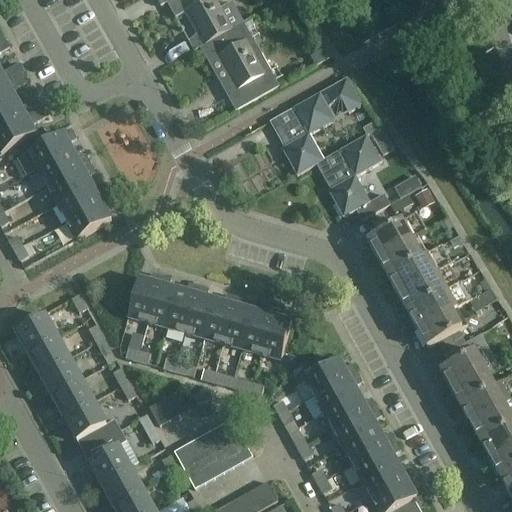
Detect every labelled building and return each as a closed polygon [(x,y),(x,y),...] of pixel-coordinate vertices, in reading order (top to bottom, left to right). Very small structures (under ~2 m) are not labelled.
[(156,0),(161,9),(167,5),(176,0),(156,0)] [(201,50),(244,26),(231,4),(221,10),(215,0),(176,0),(167,5),(176,20),(186,15),(198,36),(190,45),(195,54),(201,50)] [(244,26),(201,50),(210,66),(219,60),(231,81),(223,90),(237,114),(280,89),(271,74),(253,42),(244,26)] [(0,55),(10,50),(5,40),(0,43),(0,55)] [(332,60),(325,50),(310,59),(316,68),(332,60)] [(0,89),(24,75),(19,68),(3,77),(0,72),(0,89)] [(0,111),(17,102),(12,95),(29,85),(24,75),(0,89),(0,111)] [(298,179),(317,167),(324,163),(309,138),(335,123),(327,109),(339,102),(348,116),(362,107),(352,90),(346,82),(321,96),(270,124),(285,150),(282,152),(298,179)] [(0,134),(44,110),(38,101),(21,111),(17,102),(0,111),(0,134)] [(44,110),(0,134),(0,153),(2,157),(36,138),(31,129),(49,119),(44,110)] [(373,124),(362,131),(366,138),(377,132),(373,124)] [(38,174),(73,154),(69,146),(77,141),(71,132),(28,156),(38,174)] [(366,139),(324,163),(317,167),(331,192),(328,194),(344,221),(357,214),(363,224),(391,208),(385,198),(371,206),(356,180),(382,165),(366,139)] [(73,154),(38,174),(48,191),(91,167),(86,157),(78,162),(73,154)] [(91,167),(48,191),(58,208),(93,189),(88,180),(96,176),(91,167)] [(93,189),(58,208),(67,226),(110,202),(105,192),(97,196),(93,189)] [(435,205),(427,193),(416,198),(423,212),(435,205)] [(110,202),(67,226),(78,244),(113,224),(107,214),(115,210),(110,202)] [(5,215),(0,218),(0,229),(1,231),(11,225),(5,215)] [(367,243),(377,261),(417,239),(417,238),(425,233),(416,216),(367,243)] [(452,229),(448,223),(441,227),(445,234),(452,229)] [(15,255),(24,250),(18,239),(8,244),(15,255)] [(387,279),(427,257),(417,239),(377,261),(387,279)] [(427,257),(387,279),(397,297),(448,269),(452,266),(442,248),(427,257)] [(24,250),(15,255),(20,265),(30,260),(24,250)] [(408,315),(458,286),(448,269),(397,297),(408,315)] [(147,326),(160,279),(150,276),(148,285),(138,282),(127,320),(147,326)] [(160,279),(147,326),(166,331),(177,293),(168,290),(170,282),(160,279)] [(418,332),(458,310),(472,302),(462,284),(458,286),(408,315),(418,332)] [(185,337),(198,289),(188,287),(186,295),(177,293),(166,331),(185,337)] [(198,289),(185,337),(204,342),(215,303),(206,301),(208,292),(198,289)] [(80,297),(71,302),(80,317),(88,312),(80,297)] [(223,347),(236,300),(225,297),(223,306),(215,303),(204,342),(223,347)] [(236,300),(223,347),(242,352),(253,314),(243,311),(246,303),(236,300)] [(261,358),(274,310),(264,308),(262,316),(253,314),(242,352),(261,358)] [(274,310),(261,358),(281,363),(292,325),(281,322),(284,313),(274,310)] [(458,310),(418,332),(429,352),(468,329),(458,310)] [(29,356),(59,340),(46,317),(16,334),(29,356)] [(96,347),(105,342),(97,328),(88,333),(96,347)] [(41,378),(71,361),(59,340),(29,356),(41,378)] [(105,342),(96,347),(104,361),(113,356),(105,342)] [(137,365),(140,354),(128,351),(125,362),(137,365)] [(451,391),(491,369),(481,351),(441,374),(451,391)] [(140,354),(137,365),(149,368),(151,357),(140,354)] [(53,400),(83,383),(71,361),(41,378),(53,400)] [(174,375),(177,365),(166,362),(163,372),(174,375)] [(314,400),(358,376),(353,366),(344,371),(340,363),(304,383),(314,400)] [(177,365),(174,375),(194,381),(197,370),(177,365)] [(461,409),(501,387),(491,369),(451,391),(461,409)] [(121,391),(129,386),(121,372),(113,376),(121,391)] [(212,386),(215,376),(204,372),(201,383),(212,386)] [(215,376),(212,386),(224,390),(227,379),(215,376)] [(358,376),(314,400),(324,418),(359,398),(355,389),(363,385),(358,376)] [(471,427),(511,405),(511,403),(511,380),(501,387),(461,409),(471,427)] [(65,422),(95,405),(83,383),(53,400),(65,422)] [(250,397),(253,387),(241,383),(238,394),(250,397)] [(129,386),(121,391),(128,404),(137,400),(129,386)] [(253,387),(250,397),(261,400),(264,390),(253,387)] [(206,392),(192,400),(197,409),(211,401),(206,392)] [(169,399),(180,418),(190,413),(179,394),(169,399)] [(359,398),(324,418),(334,435),(377,410),(371,401),(364,405),(359,398)] [(180,418),(169,399),(159,405),(170,424),(180,418)] [(279,420),(289,415),(283,404),(273,409),(279,420)] [(294,420),(311,414),(308,404),(291,409),(294,420)] [(95,405),(65,422),(78,444),(81,442),(87,453),(121,434),(115,423),(108,428),(95,405)] [(170,424),(159,405),(149,411),(160,429),(170,424)] [(481,445),(511,427),(511,406),(511,405),(471,427),(481,445)] [(377,410),(334,435),(343,452),(379,432),(374,423),(382,419),(377,410)] [(289,415),(279,420),(289,437),(298,432),(289,415)] [(416,421),(400,427),(407,445),(423,439),(416,421)] [(223,428),(233,447),(243,441),(232,422),(223,428)] [(491,463),(511,450),(511,427),(481,445),(491,463)] [(213,433),(223,452),(233,447),(223,428),(213,433)] [(153,448),(161,443),(153,429),(145,433),(153,448)] [(298,432),(289,437),(298,454),(308,449),(298,432)] [(353,469),(396,444),(391,434),(383,439),(379,432),(343,452),(353,469)] [(203,439),(214,457),(223,452),(213,433),(203,439)] [(102,487),(132,471),(119,448),(127,444),(121,434),(87,453),(93,463),(90,465),(102,487)] [(193,444),(204,463),(214,457),(203,439),(193,444)] [(233,447),(244,465),(253,460),(243,441),(233,447)] [(184,450),(194,468),(204,463),(193,444),(184,450)] [(396,444),(353,469),(362,486),(398,466),(393,458),(401,453),(396,444)] [(223,452),(234,471),(244,465),(233,447),(223,452)] [(308,449),(298,454),(304,464),(313,459),(308,449)] [(421,455),(428,473),(442,467),(435,449),(421,455)] [(184,474),(194,468),(184,450),(174,455),(184,474)] [(500,480),(511,474),(511,450),(491,463),(500,480)] [(133,462),(142,480),(163,469),(154,452),(133,462)] [(214,457),(224,476),(234,471),(223,452),(214,457)] [(204,463),(214,482),(224,476),(214,457),(204,463)] [(170,478),(178,473),(171,459),(162,464),(170,478)] [(194,468),(205,487),(214,482),(204,463),(194,468)] [(372,503),(415,478),(410,469),(402,473),(398,466),(362,486),(372,503)] [(194,468),(184,474),(195,492),(205,487),(194,468)] [(115,509),(144,493),(132,471),(102,487),(115,509)] [(318,488),(327,483),(321,472),(312,478),(318,488)] [(178,473),(170,478),(178,492),(186,487),(178,473)] [(510,498),(511,497),(511,474),(500,480),(510,498)] [(154,498),(168,485),(159,475),(145,488),(154,498)] [(415,478),(372,503),(377,511),(397,511),(405,508),(415,503),(418,501),(412,492),(420,487),(415,478)] [(323,499),(333,493),(327,483),(318,488),(323,499)] [(258,491),(268,509),(278,504),(267,485),(258,491)] [(248,496),(256,511),(263,511),(268,509),(258,491),(248,496)] [(116,511),(154,511),(144,493),(115,509),(116,511)] [(238,502),(243,511),(256,511),(248,496),(238,502)] [(188,511),(199,511),(194,502),(186,507),(188,511)] [(228,507),(231,511),(243,511),(238,502),(228,507)] [(405,508),(407,511),(419,511),(415,503),(405,508)]
